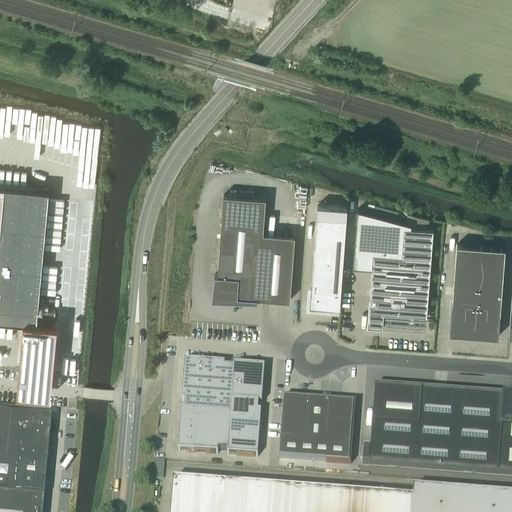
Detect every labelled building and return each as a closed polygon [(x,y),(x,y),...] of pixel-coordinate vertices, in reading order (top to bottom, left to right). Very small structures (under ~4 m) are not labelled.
[(0,320),(23,323),(21,344),(17,389),(17,393),(51,396),(51,392),(57,325),(54,325),(55,311),(38,309),(49,190),(0,185),(0,320)] [(263,233),(264,216),(266,198),(222,194),(216,274),(213,274),(213,275),(215,275),(214,297),(237,298),(237,296),(257,298),(257,301),(258,301),(258,298),(290,300),(295,235),(263,233)] [(309,305),(340,307),(347,208),(317,205),(309,305)] [(357,210),(354,252),(373,254),(372,268),(367,326),(382,327),(383,313),(427,316),(428,302),(433,229),(428,229),(428,219),(412,215),(407,214),(406,223),(357,210)] [(498,337),(498,336),(504,248),(456,245),(450,333),(462,334),(462,332),(486,334),(486,336),(498,337)] [(316,334),(325,335),(326,324),(316,324),(316,334)] [(225,369),(225,365),(184,362),(181,402),(185,403),(184,412),(181,412),(178,452),(218,455),(218,451),(228,452),(228,455),(257,458),(261,412),(257,412),(258,403),(262,403),(264,368),(234,366),(234,369),(225,369)] [(363,449),(362,465),(511,476),(511,397),(504,397),(505,396),(375,386),(370,449),(363,449)] [(279,459),(350,465),(350,464),(349,464),(353,405),(284,400),(284,398),(283,398),(279,459)] [(0,511),(43,511),(44,510),(41,510),(50,420),(52,420),(52,418),(0,413),(0,511)] [(511,511),(511,496),(413,489),(412,498),(412,499),(173,481),(170,511),(511,511)]
